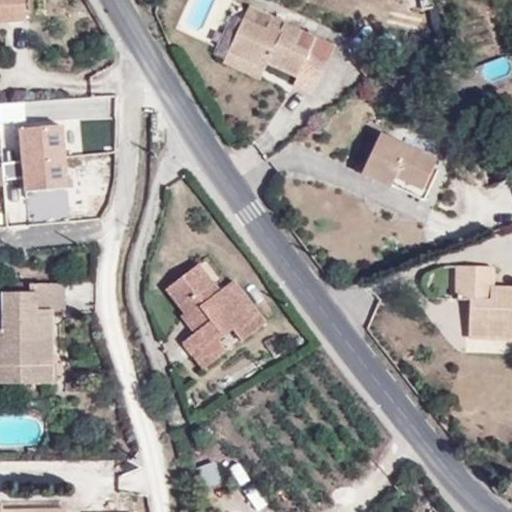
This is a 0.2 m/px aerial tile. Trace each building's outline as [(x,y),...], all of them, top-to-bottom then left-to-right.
[(0,0),(0,11),(24,11),(23,0),(0,0)] [(0,21),(25,20),(24,11),(0,11),(0,21)] [(242,19),(226,55),(262,71),(266,62),(296,77),(293,86),(311,94),(326,62),(294,46),(300,32),(283,23),(281,29),(265,21),(263,29),(242,19)] [(222,63),(258,80),(262,71),(226,55),(222,63)] [(20,129),(23,161),(65,156),(62,125),(20,129)] [(161,143),(161,132),(152,132),(153,142),(161,143)] [(390,185),(393,177),(421,190),(434,159),(379,134),(361,174),(388,188),(390,185)] [(23,161),(26,192),(68,188),(65,156),(23,161)] [(70,175),(95,175),(95,157),(70,157),(70,175)] [(423,201),(426,192),(421,190),(393,177),(390,185),(423,201)] [(219,291),(199,265),(189,272),(208,299),(219,291)] [(511,297),(492,297),(492,285),(493,268),(457,267),(456,297),(469,297),(468,337),(511,338),(511,297)] [(219,291),(208,299),(189,272),(165,290),(182,313),(186,310),(200,328),(192,335),(182,343),(201,369),(225,352),(217,340),(231,328),(241,341),(258,328),(227,285),(219,291)] [(266,322),(234,279),(227,285),(258,328),(266,322)] [(63,311),(64,284),(35,285),(35,294),(3,293),(3,329),(0,328),(0,383),(48,384),(49,311),(63,311)] [(511,285),(492,285),(492,297),(511,297),(511,285)] [(182,313),(178,316),(192,335),(200,328),(186,310),(182,313)]
